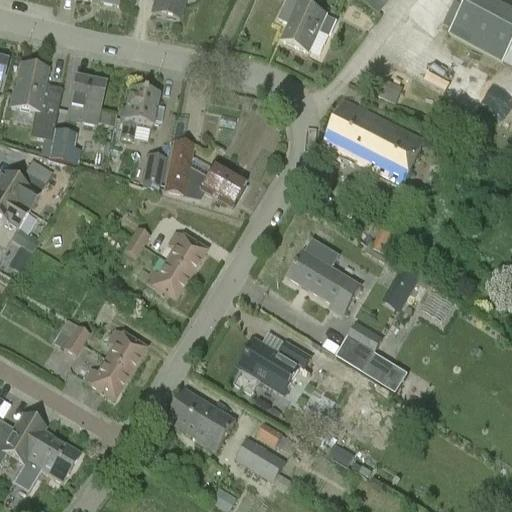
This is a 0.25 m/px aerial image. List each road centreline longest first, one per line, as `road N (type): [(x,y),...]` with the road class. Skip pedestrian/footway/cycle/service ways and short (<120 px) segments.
road 1 (residential): [(128,443),(300,161),(307,133),(301,104),(268,79),(0,19)]
road 2 (residential): [(128,443),(0,372)]
